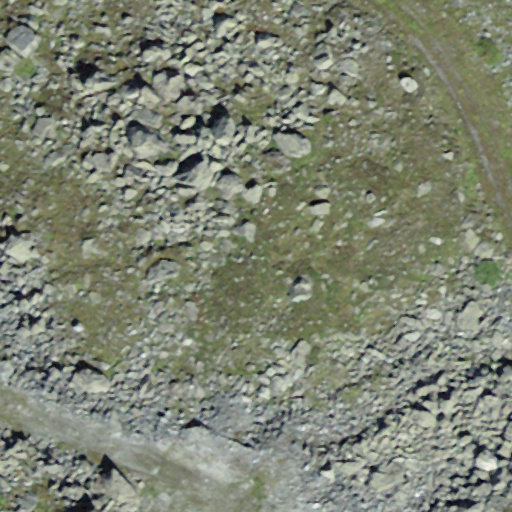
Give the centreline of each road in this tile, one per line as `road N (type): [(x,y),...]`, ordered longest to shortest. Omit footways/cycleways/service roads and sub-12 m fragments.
road 1 (track): [(266,511),(0,397)]
road 2 (track): [(383,0),(453,76),(511,211)]
